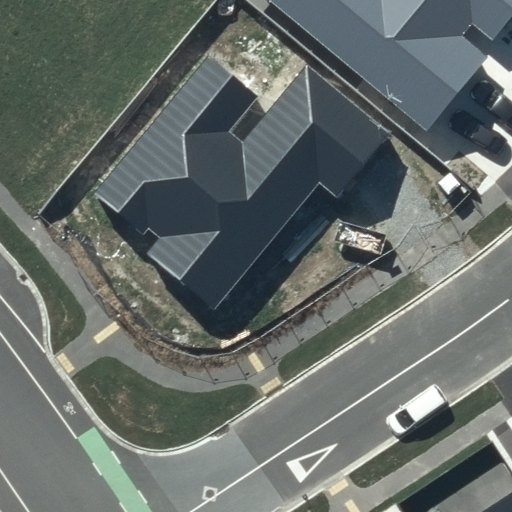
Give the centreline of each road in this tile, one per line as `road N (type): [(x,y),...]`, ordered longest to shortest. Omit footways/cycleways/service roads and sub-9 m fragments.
road 1 (residential): [(187,511),(511,294)]
road 2 (residential): [(0,396),(81,511)]
